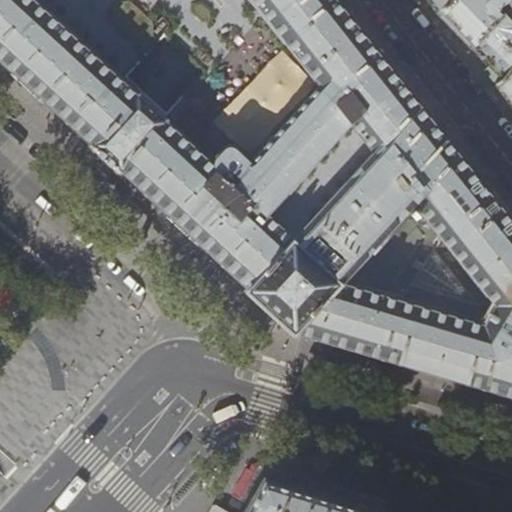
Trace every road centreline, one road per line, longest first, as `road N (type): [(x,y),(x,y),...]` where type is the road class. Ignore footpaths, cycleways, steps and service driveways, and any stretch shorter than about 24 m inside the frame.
road 1 (primary): [(74,511),(193,381),(511,472)]
road 2 (residential): [(511,153),(390,0)]
